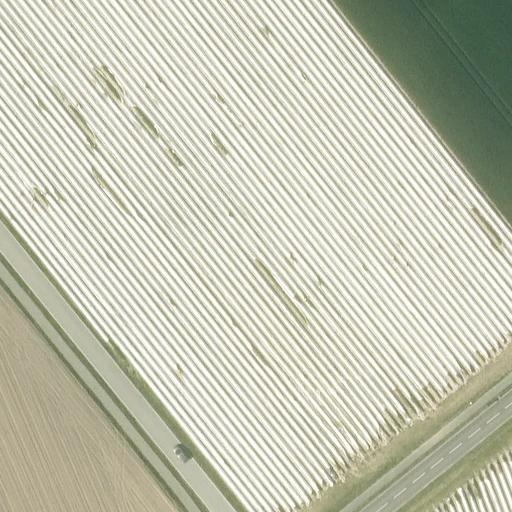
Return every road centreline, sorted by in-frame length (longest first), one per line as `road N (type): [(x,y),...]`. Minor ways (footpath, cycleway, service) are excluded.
road 1 (unclassified): [(0,235),(222,511)]
road 2 (tertiary): [(377,511),(511,403)]
